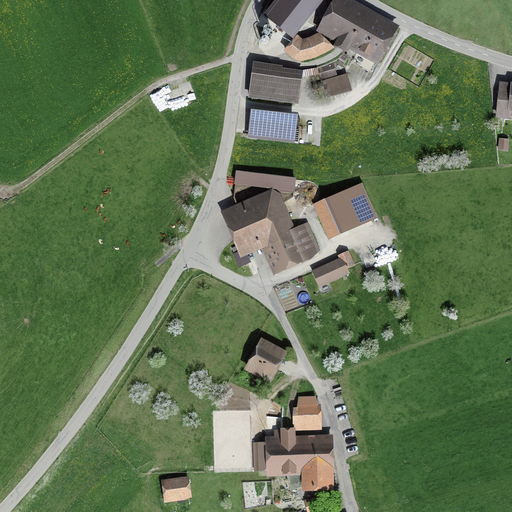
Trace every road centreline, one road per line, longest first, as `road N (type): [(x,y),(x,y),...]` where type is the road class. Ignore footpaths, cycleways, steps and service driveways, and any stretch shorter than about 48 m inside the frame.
road 1 (unclassified): [(185,253),(256,291),(279,313),(322,398),(353,511)]
road 2 (unclassified): [(185,253),(72,431),(3,511)]
road 3 (track): [(0,190),(23,184),(156,84),(238,57)]
road 4 (unclassified): [(258,0),(241,43),(222,164),(185,253)]
road 5 (tertiary): [(364,0),(511,62)]
